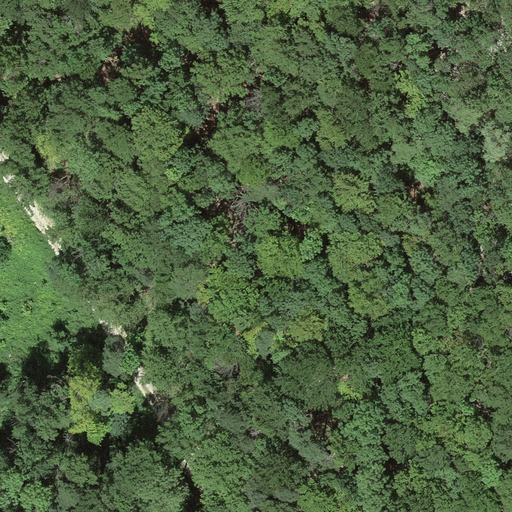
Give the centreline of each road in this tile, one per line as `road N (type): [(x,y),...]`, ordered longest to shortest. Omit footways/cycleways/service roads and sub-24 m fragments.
road 1 (track): [(0,90),(196,191),(355,379)]
road 2 (track): [(207,511),(94,312),(0,170)]
